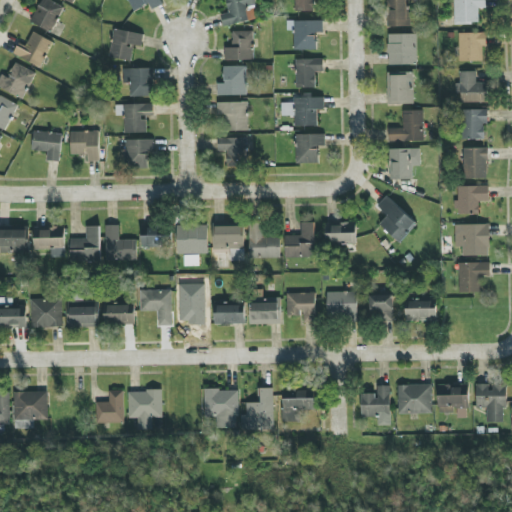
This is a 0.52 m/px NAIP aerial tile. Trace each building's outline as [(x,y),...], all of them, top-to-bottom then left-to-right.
[(65,7),(48,0),(41,0),(31,23),(53,33),(65,7)] [(128,0),(135,12),(149,5),(152,10),(163,5),(160,0),(128,0)] [(249,22),(246,7),(256,6),(254,0),(226,0),(229,14),(221,15),(224,27),(249,22)] [(294,0),(295,12),(320,11),(319,0),(294,0)] [(386,0),(387,28),(409,27),(408,0),(386,0)] [(478,8),(486,7),(485,0),(454,0),(455,23),(479,23),(478,8)] [(294,51),(317,50),(316,34),(323,33),(323,21),(294,22),(294,51)] [(134,46),(143,47),(143,33),(112,31),(111,59),(133,60),(134,46)] [(254,60),(254,31),(232,32),(232,48),(225,48),(225,61),(254,60)] [(19,43),(14,55),(41,68),(53,42),(33,33),(27,47),(19,43)] [(459,34),(459,62),(483,61),(483,48),(487,48),(486,33),(459,34)] [(417,34),(388,35),(388,66),(417,65),(417,34)] [(324,59),(296,60),(296,88),(316,88),(316,72),(324,72),(324,59)] [(0,87),(23,100),(36,74),(16,63),(8,78),(2,75),(0,79),(0,87)] [(218,96),(247,96),(246,67),(224,67),(224,84),(218,84),(218,96)] [(130,84),(130,97),(153,97),(152,69),(123,70),(123,84),(130,84)] [(477,72),(460,72),(460,84),(456,84),(456,94),(461,94),(461,103),(488,103),(487,83),(477,83),(477,72)] [(389,74),(390,105),(414,104),(414,73),(389,74)] [(0,127),(6,131),(18,105),(0,96),(0,127)] [(295,127),(318,126),(318,111),(325,111),(324,97),(294,98),(294,103),(281,104),(282,116),(295,116),(295,127)] [(249,131),(248,103),(217,103),(218,115),(223,115),(223,132),(249,131)] [(125,133),(147,133),(147,117),(154,117),(154,105),(116,105),(116,116),(124,116),(125,133)] [(485,140),(484,124),(488,124),(488,110),(460,110),(461,140),(485,140)] [(424,111),(403,111),(403,129),(389,129),(389,142),(424,141),(424,111)] [(71,155),(88,155),(88,162),(100,162),(99,131),(71,132),(71,155)] [(33,152),(48,152),(47,161),(61,162),(62,134),(34,132),(33,152)] [(296,135),(296,164),(319,164),(318,149),(325,148),(325,134),(296,135)] [(247,138),(219,139),(219,152),(227,152),(227,167),(248,166),(247,138)] [(147,152),(153,152),(153,140),(126,140),(126,169),(148,169),(147,152)] [(464,179),(488,179),(488,148),(463,148),(464,179)] [(421,166),(420,149),(392,149),(392,180),(413,180),(413,167),(421,166)] [(489,186),(457,187),(457,214),(480,214),(480,203),(490,203),(489,186)] [(388,216),(380,225),(400,243),(417,224),(387,196),(378,207),(388,216)] [(326,223),(326,245),(356,245),(356,222),(326,223)] [(281,259),(281,238),(263,238),(263,223),(250,224),(250,259),(281,259)] [(285,236),(286,258),(316,258),(315,223),(301,224),(302,236),(285,236)] [(463,257),(490,256),(489,225),(455,225),(456,247),(463,247),(463,257)] [(138,240),(120,240),(120,226),(107,226),(106,261),(137,261),(138,240)] [(178,226),(177,255),(186,255),(186,266),(200,266),(200,254),(208,254),(208,226),(178,226)] [(65,227),(34,228),(35,250),(51,250),(51,259),(66,258),(65,227)] [(101,260),(100,227),(86,227),(87,239),(71,239),(71,261),(101,260)] [(162,229),(149,229),(149,236),(142,236),(142,248),(173,249),(173,236),(161,235),(162,229)] [(29,230),(0,230),(0,253),(29,253),(29,230)] [(459,293),(482,293),(482,276),(490,276),(490,263),(459,263),(459,293)] [(173,326),(172,291),(141,291),(141,312),(159,312),(159,326),(173,326)] [(328,292),(327,317),(358,317),(358,293),(328,292)] [(287,317),(303,316),(303,324),(316,324),(316,293),(287,294),(287,317)] [(370,296),(370,312),(380,312),(380,321),(394,322),(394,296),(370,296)] [(0,328),(26,329),(27,306),(12,306),(12,299),(0,298),(0,328)] [(282,298),(265,298),(265,303),(251,303),(251,325),(283,324),(282,298)] [(31,300),(32,329),(63,328),(62,299),(31,300)] [(406,321),(437,322),(438,301),(407,300),(406,321)] [(106,325),(136,325),(135,305),(105,306),(106,325)] [(215,325),(246,325),(245,305),(215,306),(215,325)] [(98,308),(71,307),(70,327),(97,328),(98,308)] [(398,386),(399,415),(433,414),(432,385),(398,386)] [(438,386),(438,413),(456,413),(456,419),(468,418),(468,385),(438,386)] [(476,408),(487,409),(487,422),(506,423),(506,386),(476,385),(476,408)] [(361,394),(362,418),(378,417),(378,426),(392,426),(391,386),(377,387),(377,394),(361,394)] [(273,389),(261,389),(261,403),(246,403),(247,415),(242,415),(242,431),(274,431),(273,389)] [(238,390),(204,391),(205,418),(217,417),(217,429),(239,429),(238,390)] [(125,423),(125,391),(109,391),(109,403),(97,403),(97,424),(125,423)] [(129,391),(129,418),(138,418),(138,430),(153,430),(152,418),(163,418),(163,391),(129,391)] [(284,422),(301,421),(301,411),(315,411),(315,391),(283,392),(284,422)] [(0,425),(10,426),(10,392),(0,392),(0,425)] [(34,429),(34,421),(48,421),(48,392),(15,392),(15,429),(34,429)]
